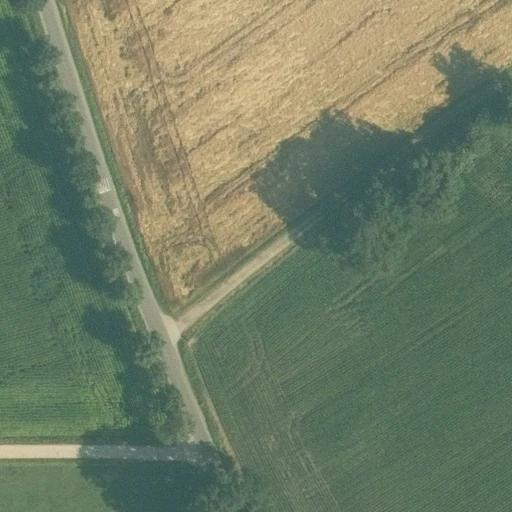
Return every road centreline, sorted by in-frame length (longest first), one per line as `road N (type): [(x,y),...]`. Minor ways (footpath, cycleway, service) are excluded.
road 1 (unclassified): [(236,511),(160,341),(47,0)]
road 2 (track): [(0,453),(206,453)]
